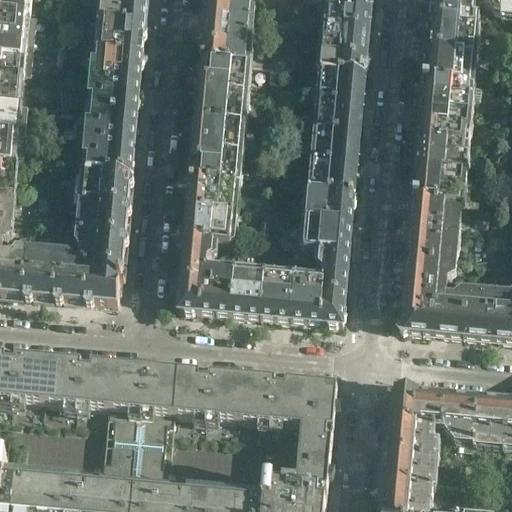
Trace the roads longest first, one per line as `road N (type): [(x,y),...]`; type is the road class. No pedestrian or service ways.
road 1 (residential): [(399,0),(364,371)]
road 2 (residential): [(160,350),(184,0)]
road 3 (unknown): [(112,345),(140,0)]
road 4 (residential): [(160,350),(364,371)]
road 5 (residential): [(0,334),(160,350)]
road 6 (residential): [(364,371),(511,383)]
road 7 (residential): [(364,371),(352,511)]
